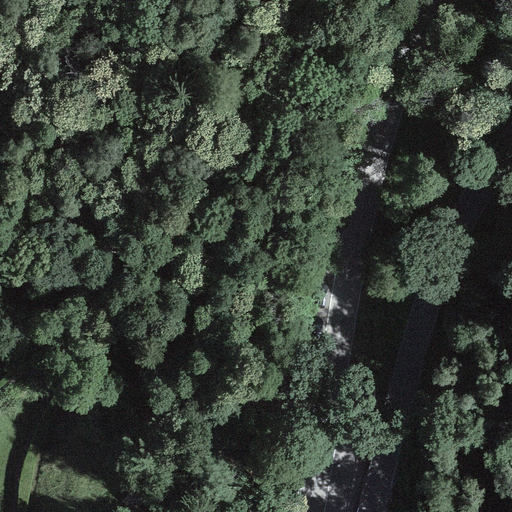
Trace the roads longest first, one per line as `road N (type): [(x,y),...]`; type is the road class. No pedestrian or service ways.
road 1 (tertiary): [(425,0),(362,200),(306,511)]
road 2 (tertiary): [(369,511),(433,278),(511,142)]
